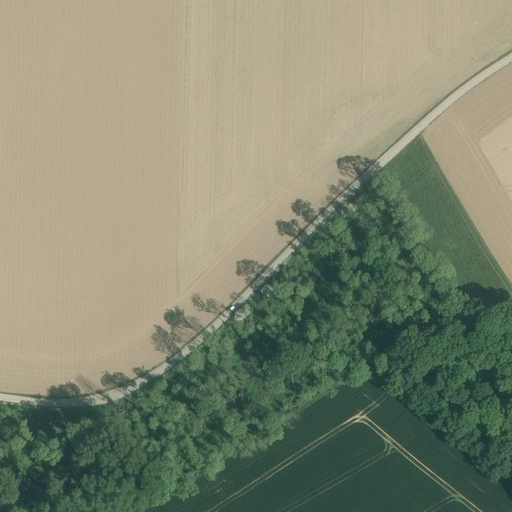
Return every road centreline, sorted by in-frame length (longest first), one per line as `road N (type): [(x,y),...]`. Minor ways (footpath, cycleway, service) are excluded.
road 1 (unclassified): [(511,47),(359,174),(209,324),(106,397),(0,395)]
road 2 (track): [(363,360),(511,467)]
